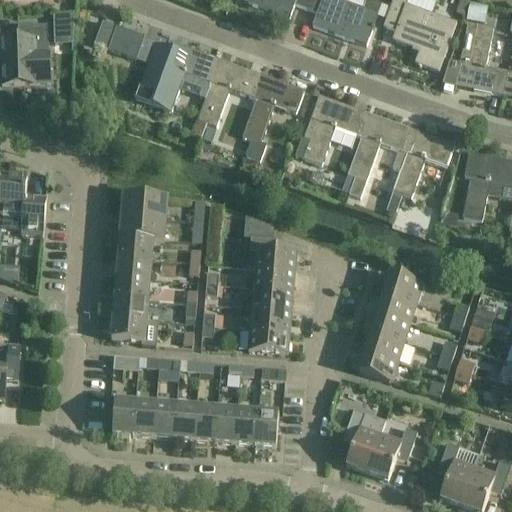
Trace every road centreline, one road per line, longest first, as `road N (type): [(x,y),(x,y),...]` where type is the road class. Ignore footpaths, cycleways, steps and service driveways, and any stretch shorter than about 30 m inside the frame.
road 1 (residential): [(511,136),(128,0)]
road 2 (residential): [(67,433),(85,180),(0,133)]
road 3 (residential): [(307,492),(116,474),(77,463),(67,433)]
road 4 (residential): [(307,492),(332,258)]
